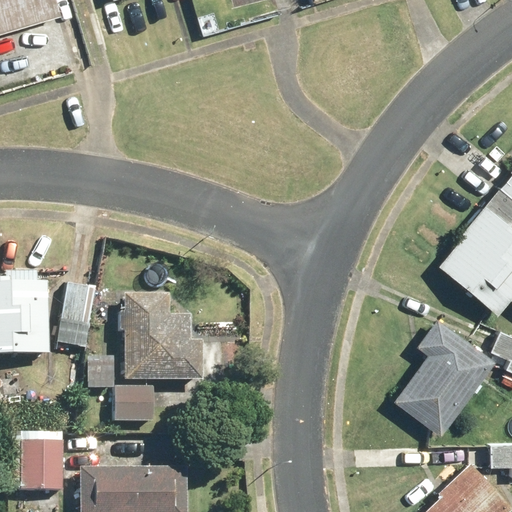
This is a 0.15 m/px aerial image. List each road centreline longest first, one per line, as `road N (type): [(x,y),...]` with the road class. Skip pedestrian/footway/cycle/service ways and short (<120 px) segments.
road 1 (residential): [(0,173),(85,176),(195,204),(326,255)]
road 2 (residential): [(326,255),(402,128),(454,74),(511,31)]
road 3 (residential): [(307,511),(300,428),(306,324),(326,255)]
